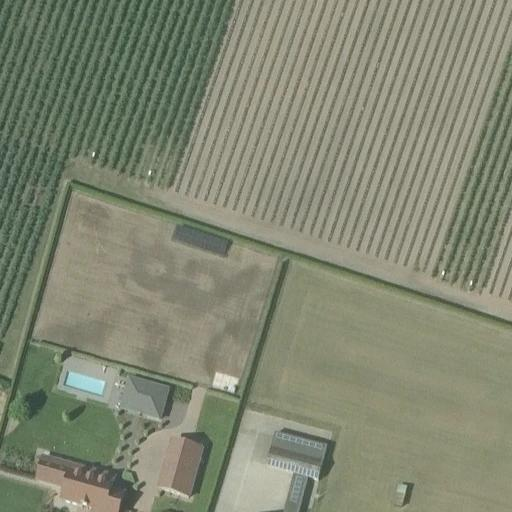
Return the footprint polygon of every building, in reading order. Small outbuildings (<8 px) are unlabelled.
[(224,253),(227,240),(177,228),(174,242),(224,253)] [(169,391),(158,388),(148,420),(160,423),(169,391)] [(202,451),(175,443),(161,492),(188,499),(202,451)] [(294,476),(308,479),(318,482),(323,463),(271,450),(266,468),(294,476)] [(36,482),(65,490),(61,502),(81,509),(82,509),(83,508),(87,509),(87,511),(88,511),(88,510),(92,511),(119,511),(124,495),(112,491),(113,486),(116,478),(70,465),(70,467),(43,460),(36,482)]
